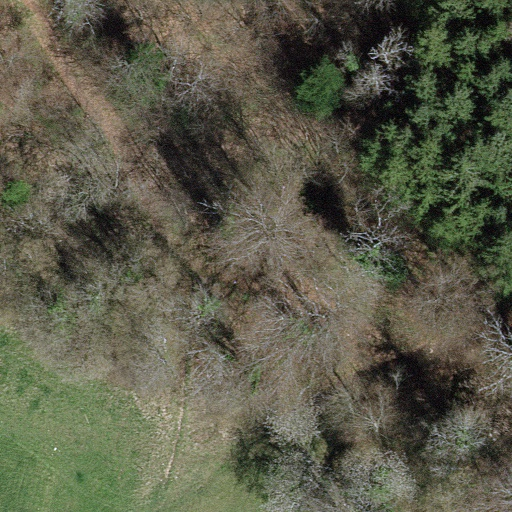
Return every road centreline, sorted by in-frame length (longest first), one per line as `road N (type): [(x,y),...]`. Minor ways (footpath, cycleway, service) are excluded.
road 1 (track): [(205,462),(186,308),(148,191),(83,77)]
road 2 (track): [(147,511),(205,462),(249,440),(450,361),(511,351)]
